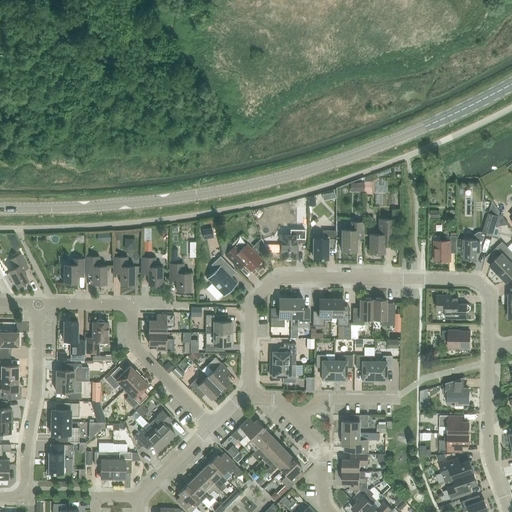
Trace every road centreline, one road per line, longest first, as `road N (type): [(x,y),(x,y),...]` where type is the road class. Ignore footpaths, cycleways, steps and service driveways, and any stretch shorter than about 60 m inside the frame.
road 1 (secondary): [(0,208),(132,203),(291,175),(396,139),(511,84)]
road 2 (residential): [(247,398),(248,310),(274,280),(476,279)]
road 3 (residential): [(0,496),(24,496),(37,304)]
road 4 (residential): [(508,511),(486,454),(490,348)]
road 5 (residential): [(212,426),(140,354),(132,305)]
